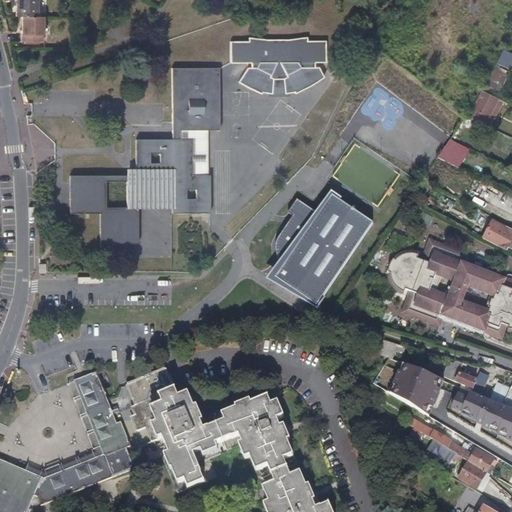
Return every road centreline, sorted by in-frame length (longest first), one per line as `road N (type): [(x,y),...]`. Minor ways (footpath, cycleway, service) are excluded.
road 1 (residential): [(0,50),(19,150),(26,274),(1,357)]
road 2 (residential): [(196,357),(284,363),(320,387),(363,511)]
road 3 (residential): [(157,341),(90,342),(30,363)]
